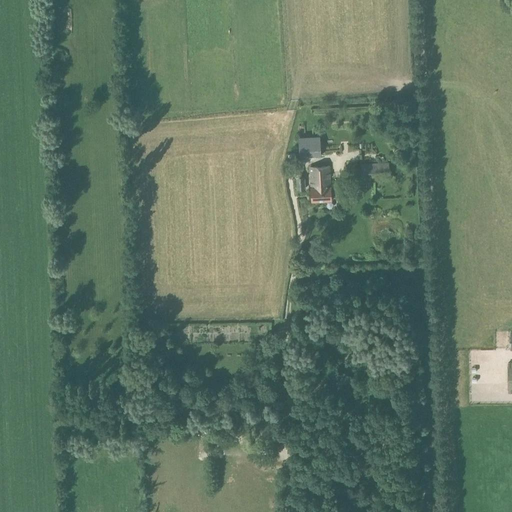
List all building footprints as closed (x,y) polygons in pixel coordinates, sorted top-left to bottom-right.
[(300,156),(319,155),(318,137),(300,138),(300,156)] [(350,180),(388,178),(387,163),(349,166),(350,180)] [(329,173),(329,167),(310,167),(312,200),(331,199),(331,197),(335,197),(335,187),(330,187),(329,173)] [(296,189),(304,189),(304,177),(296,178),(296,189)] [(218,483),(226,483),(227,465),(218,464),(218,483)]
